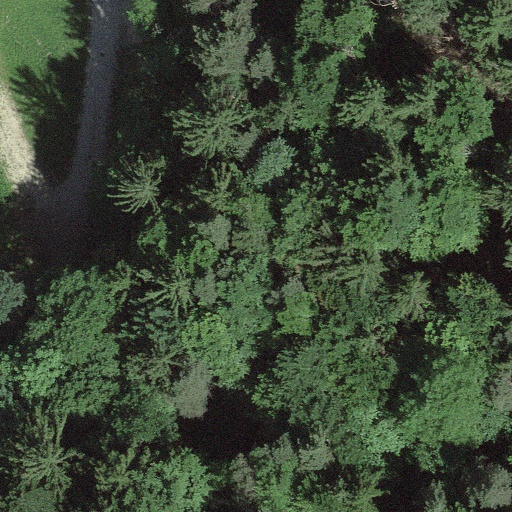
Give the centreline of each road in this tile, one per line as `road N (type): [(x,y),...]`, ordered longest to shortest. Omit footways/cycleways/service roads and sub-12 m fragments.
road 1 (track): [(0,384),(32,342),(74,201),(102,0)]
road 2 (track): [(0,76),(74,201)]
